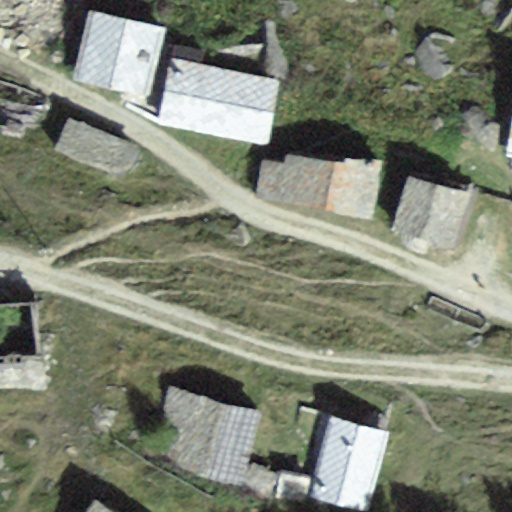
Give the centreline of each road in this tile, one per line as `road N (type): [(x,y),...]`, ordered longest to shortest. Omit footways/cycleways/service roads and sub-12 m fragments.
road 1 (track): [(0,56),(222,195),(511,306)]
road 2 (track): [(511,379),(317,363),(0,266)]
